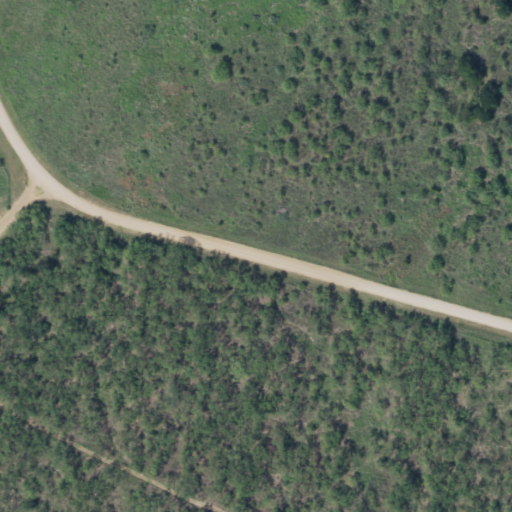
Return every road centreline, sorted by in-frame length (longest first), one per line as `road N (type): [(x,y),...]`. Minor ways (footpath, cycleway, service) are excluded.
road 1 (residential): [(0,273),(21,221),(56,180),(511,317)]
road 2 (residential): [(56,180),(38,115),(0,58)]
